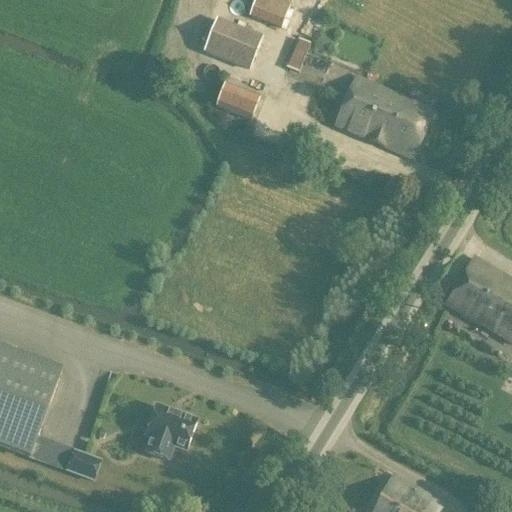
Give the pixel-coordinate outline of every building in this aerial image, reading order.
[(270,0),(265,0),(260,13),(289,25),(296,11),(270,0)] [(262,41),(218,23),(205,54),(249,72),(262,41)] [(289,71),(299,74),(310,48),(300,44),(289,71)] [(356,80),(336,127),(335,128),(415,163),(435,116),(361,82),(356,80)] [(225,89),(216,111),(252,126),(261,104),(225,89)] [(511,344),(511,283),(473,260),(445,307),(511,344)] [(0,447),(30,459),(62,374),(0,350),(0,447)] [(186,453),(197,424),(194,423),(193,419),(186,417),(182,418),(156,409),(145,438),(152,440),(146,455),(168,463),(173,448),(186,453)] [(105,442),(107,436),(103,432),(97,434),(96,439),(100,443),(105,442)] [(100,464),(74,454),(67,473),(94,483),(100,464)] [(374,511),(440,511),(444,507),(393,476),(374,511)]
